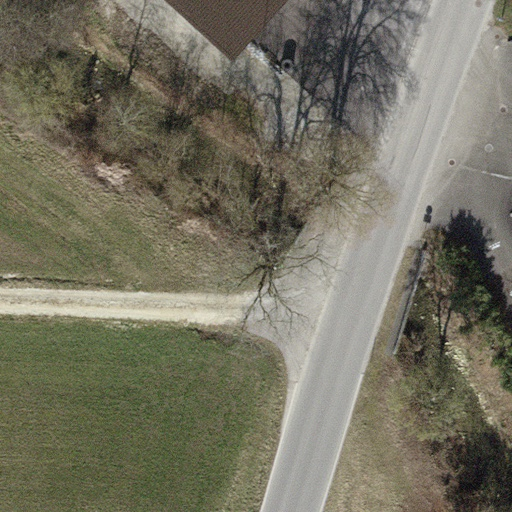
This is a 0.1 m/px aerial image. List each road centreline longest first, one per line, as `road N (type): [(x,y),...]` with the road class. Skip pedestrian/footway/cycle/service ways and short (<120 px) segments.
road 1 (tertiary): [(295,511),(479,0)]
road 2 (track): [(364,313),(0,302)]
